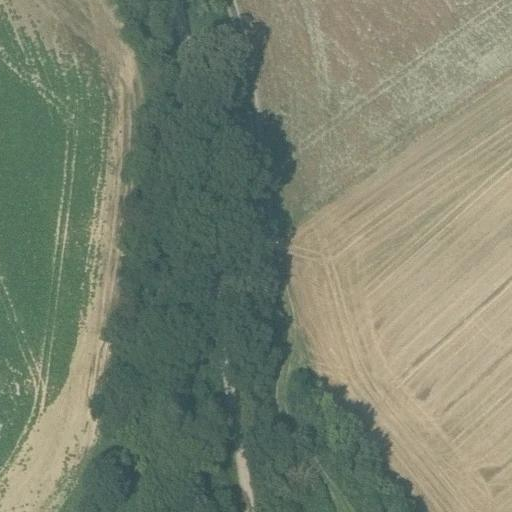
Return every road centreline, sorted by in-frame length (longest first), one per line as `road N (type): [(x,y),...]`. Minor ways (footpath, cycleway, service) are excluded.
road 1 (track): [(226,0),(270,250),(293,305),(287,402),(306,449),(358,511)]
road 2 (track): [(175,0),(197,111),(247,511)]
